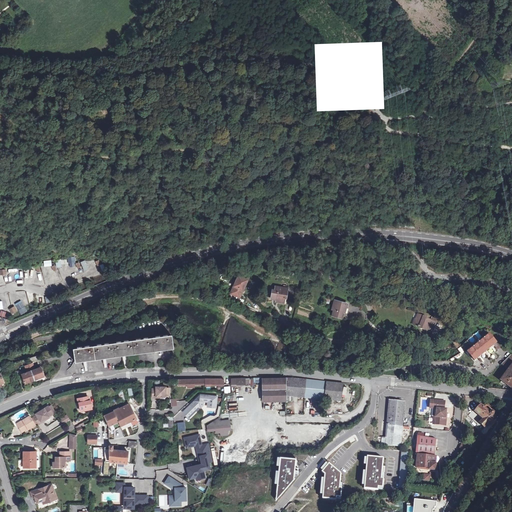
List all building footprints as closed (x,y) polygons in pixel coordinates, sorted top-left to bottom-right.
[(80,262),(84,271),(89,269),(85,260),(80,262)] [(237,276),(231,289),(241,293),(246,280),(237,276)] [(285,289),(273,286),(273,291),(270,290),(269,298),(274,299),(274,301),(281,303),(282,298),(284,298),(285,289)] [(21,300),(14,304),(21,315),(27,311),(21,300)] [(346,303),(333,300),(331,309),(332,309),(331,315),(339,317),(342,307),(344,308),(346,303)] [(428,318),(418,314),(414,325),(424,328),(423,329),(431,333),(435,322),(428,319),(428,318)] [(468,357),(470,355),(473,359),(479,355),(481,358),(485,354),(483,352),(486,350),(488,352),(492,349),(490,346),(495,342),(488,333),(465,353),(468,357)] [(168,336),(70,349),(72,361),(85,359),(104,357),(125,354),(144,351),(159,349),(169,348),(168,336)] [(511,355),(511,354),(502,364),(508,369),(511,363),(511,355)] [(511,387),(511,366),(510,370),(502,380),(511,388),(511,387)] [(36,369),(32,371),(35,380),(44,377),(41,367),(36,369)] [(32,371),(22,374),(26,384),(35,380),(32,371)] [(286,377),(263,378),(263,401),(292,401),(292,396),(340,400),(342,383),(305,378),(286,377)] [(160,397),(166,397),(166,386),(156,386),(156,388),(152,388),(152,398),(156,398),(156,397),(160,397)] [(183,412),(189,417),(200,406),(201,407),(203,405),(203,401),(208,401),(208,406),(216,407),(217,396),(201,395),(197,398),(195,401),(195,402),(194,403),(193,402),(183,412)] [(86,397),(76,399),(77,403),(78,403),(79,411),(90,409),(89,401),(87,401),(86,397)] [(400,446),(405,402),(390,400),(386,438),(383,437),(382,445),(400,446)] [(445,402),(431,401),(431,408),(437,409),(436,417),(434,417),(433,424),(445,426),(447,409),(444,409),(445,402)] [(480,423),(484,427),(489,423),(491,424),(496,418),(493,415),(494,414),(494,412),(493,411),(491,411),(490,413),(488,411),(490,409),(484,403),(482,406),(481,405),(475,411),(483,419),(480,423)] [(101,417),(97,419),(98,422),(103,419),(106,424),(107,423),(109,426),(114,424),(117,422),(118,421),(121,426),(131,421),(132,423),(128,425),(129,427),(138,423),(136,418),(131,407),(129,404),(101,417)] [(38,422),(39,424),(42,422),(42,421),(48,417),(54,413),(53,413),(49,406),(49,405),(37,413),(38,414),(34,416),(35,417),(38,422)] [(60,419),(62,423),(69,420),(66,415),(60,419)] [(23,427),(21,428),(23,432),(29,428),(30,429),(36,425),(35,424),(32,418),(31,416),(24,420),(20,422),(23,427)] [(219,419),(207,426),(208,431),(216,430),(216,432),(221,432),(221,435),(227,435),(227,430),(230,430),(229,420),(220,421),(219,419)] [(58,420),(49,426),(52,430),(60,424),(58,420)] [(131,421),(121,426),(122,430),(129,427),(128,425),(132,423),(131,421)] [(199,434),(184,438),(186,448),(197,445),(202,466),(187,469),(190,479),(196,477),(200,476),(201,479),(205,478),(204,471),(210,469),(209,462),(214,461),(209,443),(202,445),(199,434)] [(436,438),(418,436),(416,455),(417,455),(416,467),(429,469),(429,470),(436,471),(436,464),(439,460),(436,457),(435,457),(436,438)] [(471,445),(466,439),(460,448),(464,452),(471,445)] [(263,447),(259,448),(259,456),(270,456),(270,447),(269,447),(269,445),(263,445),(263,447)] [(113,446),(109,446),(109,448),(105,449),(105,458),(110,458),(110,462),(127,463),(127,458),(128,451),(117,450),(118,446),(113,446)] [(35,452),(23,452),(23,468),(36,468),(35,452)] [(70,461),(70,452),(62,452),(62,456),(55,456),(55,462),(53,462),(53,467),(64,467),(65,461),(66,461),(70,461)] [(237,452),(237,461),(247,461),(247,452),(237,452)] [(410,452),(402,452),(399,488),(406,488),(410,452)] [(296,458),(280,456),(276,492),(280,495),(295,478),(294,478),(294,474),(298,475),(298,468),(295,468),(296,458)] [(384,458),(368,457),(365,488),(378,490),(378,487),(383,487),(384,478),(382,478),(384,458)] [(329,464),(322,472),(325,474),(323,498),(336,500),(337,497),(341,497),(342,488),(340,488),(341,474),(329,464)] [(182,486),(169,477),(165,484),(172,488),(175,488),(175,496),(175,501),(174,501),(174,506),(181,506),(181,501),(186,501),(186,488),(183,488),(182,486)] [(134,489),(125,488),(125,484),(117,484),(117,491),(125,491),(125,496),(124,497),(124,498),(124,500),(125,501),(125,509),(134,509),(134,505),(147,505),(148,497),(137,497),(137,499),(134,499),(134,497),(134,489)] [(39,489),(30,492),(32,497),(34,497),(36,502),(41,500),(42,503),(55,498),(50,485),(45,486),(39,489)] [(432,511),(432,510),(433,510),(434,510),(435,510),(435,509),(435,507),(436,508),(437,503),(415,500),(415,501),(414,511),(413,511),(432,511),(433,511),(432,511)]
